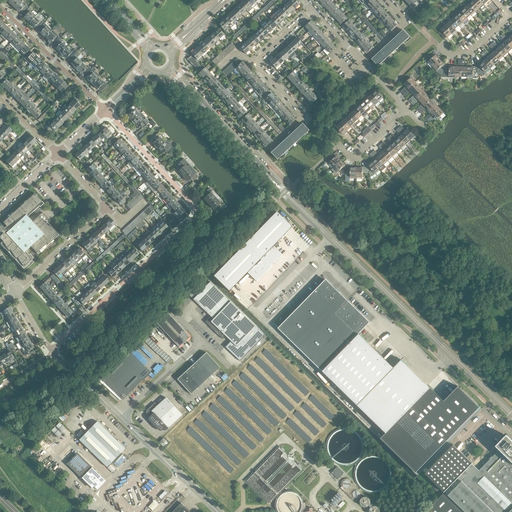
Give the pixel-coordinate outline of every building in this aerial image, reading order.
[(242,3),(241,4),(246,10),(248,12),(253,8),(245,0),(243,0),(241,2),(242,3)] [(245,0),(253,8),(257,4),(255,2),(253,0),(245,0)] [(291,0),(288,3),(294,9),(295,8),(296,9),(299,6),(298,5),(301,3),(298,0),(291,0)] [(376,1),(375,0),(372,0),(371,1),(369,0),(367,0),(364,4),(365,6),(367,5),(371,9),(377,3),(376,2),(376,1)] [(415,0),(409,5),(413,10),(421,2),(419,0),(416,0),(416,1),(415,0)] [(486,8),(483,5),(479,0),(474,0),(473,1),(479,8),(482,11),(482,10),(485,7),(486,8)] [(24,6),(19,1),(14,7),(19,12),(20,11),(22,13),(28,7),(26,5),(24,6)] [(329,11),(335,5),(331,1),(324,7),(327,10),(328,10),(329,11)] [(479,8),(473,1),(471,3),(470,2),(468,4),(475,12),(479,8)] [(288,3),(284,7),(290,14),(293,11),(293,10),(294,9),(288,3)] [(379,5),(377,3),(371,9),(375,14),(382,7),(379,4),(379,5)] [(238,5),(235,7),(242,14),(246,10),(241,4),(239,5),(238,5)] [(475,12),(468,4),(466,6),(467,7),(465,9),(471,16),(475,12)] [(332,16),(339,10),(335,5),(329,11),(330,13),(332,16)] [(233,11),(232,12),(237,18),(242,14),(235,7),(233,10),(233,11)] [(284,7),(280,11),(285,17),(287,16),(287,17),(290,14),(284,7)] [(385,10),(382,7),(375,14),(379,18),(385,12),(384,11),(385,10)] [(29,22),(35,17),(30,12),(31,10),(29,8),(23,14),(25,16),(24,17),(29,22)] [(337,20),(343,14),(344,13),(340,9),(339,10),(332,16),(335,19),(336,18),(337,20)] [(471,16),(465,9),(463,10),(462,9),(460,11),(467,19),(471,16)] [(280,11),(275,15),(282,22),(284,19),(285,17),(280,11)] [(467,19),(460,11),(458,13),(459,14),(457,16),(463,23),(467,19)] [(230,13),(227,16),(233,22),(237,18),(232,12),(230,14),(230,13)] [(387,14),(385,12),(379,18),(383,22),(390,16),(387,13),(387,14)] [(347,19),(343,14),(337,20),(339,21),(338,22),(341,25),(347,19)] [(275,15),(271,19),(276,25),(278,24),(279,25),(282,22),(275,15)] [(224,19),(223,20),(229,27),(230,28),(235,24),(233,22),(227,16),(224,18),(224,19)] [(393,19),(390,16),(383,22),(387,27),(393,21),(392,20),(393,19)] [(463,23),(457,16),(455,18),(454,17),(452,19),(460,27),(463,23)] [(44,23),(42,20),(40,17),(38,19),(35,17),(29,22),(35,28),(36,26),(38,28),(44,23)] [(271,19),(266,23),(273,30),(275,28),(275,27),(276,25),(271,19)] [(460,27),(452,19),(450,20),(451,21),(449,23),(456,30),(460,27)] [(221,21),(218,24),(224,31),(229,27),(223,20),(222,22),(221,21)] [(310,21),(304,27),(309,31),(314,26),(310,21)] [(347,31),(353,25),(349,21),(342,27),(345,30),(346,29),(347,31)] [(391,31),(398,25),(395,22),(395,23),(393,21),(387,27),(391,31)] [(266,23),(262,27),(268,33),(269,32),(270,33),(273,30),(266,23)] [(456,30),(449,23),(447,25),(446,24),(444,26),(452,34),(456,30)] [(52,31),(47,26),(45,24),(39,29),(41,31),(40,33),(45,38),(52,31)] [(350,36),(357,30),(353,25),(347,31),(349,32),(348,33),(350,36)] [(319,30),(314,26),(309,31),(313,36),(319,30)] [(452,34),(444,26),(442,28),(443,29),(439,33),(445,39),(447,37),(447,38),(452,34)] [(262,27),(258,32),(264,38),(267,35),(266,35),(268,33),(262,27)] [(8,28),(2,34),(0,36),(5,40),(7,38),(12,32),(8,28)] [(215,32),(213,33),(219,39),(223,35),(217,28),(214,31),(215,32)] [(323,35),(319,30),(313,36),(317,40),(323,35)] [(355,40),(361,34),(357,30),(350,36),(353,39),(354,38),(355,40)] [(378,66),(385,60),(410,37),(403,30),(372,60),(378,66)] [(59,38),(57,36),(52,31),(45,38),(50,43),(52,42),(54,44),(59,38)] [(17,37),(12,32),(7,38),(11,42),(17,37)] [(258,32),(253,36),(259,42),(260,40),(261,41),(264,38),(258,32)] [(361,34),(355,40),(357,41),(356,42),(359,45),(365,39),(368,36),(364,32),(361,34)] [(384,38),(377,32),(375,34),(381,40),(384,38)] [(219,39),(213,33),(212,35),(211,34),(208,37),(215,43),(219,39)] [(511,39),(510,37),(508,39),(503,34),(500,36),(511,48),(511,39)] [(327,39),(323,35),(317,40),(321,45),(327,39)] [(253,36),(249,40),(255,46),(258,44),(257,43),(259,42),(253,36)] [(511,48),(500,36),(498,38),(503,44),(501,46),(508,53),(511,48)] [(21,41),(17,37),(11,42),(15,47),(21,41)] [(215,43),(208,37),(205,39),(206,40),(205,41),(210,47),(215,43)] [(302,44),(297,38),(292,42),(298,48),(302,44)] [(61,53),(66,48),(61,43),(63,41),(60,39),(55,45),(57,47),(56,48),(61,53)] [(331,44),(327,39),(321,45),(325,49),(331,44)] [(363,49),(370,43),(365,39),(359,45),(361,48),(362,47),(363,49)] [(249,40),(244,44),(250,50),(251,49),(252,49),(255,46),(249,40)] [(25,45),(21,41),(15,47),(20,51),(25,45)] [(210,47),(205,41),(203,43),(202,42),(199,45),(206,51),(210,47)] [(298,48),(292,42),(288,46),(293,52),(298,48)] [(508,53),(501,46),(499,47),(494,42),(492,44),(503,57),(508,53)] [(367,54),(374,47),(370,43),(363,49),(365,50),(364,51),(367,54)] [(244,44),(240,48),(246,55),(249,52),(248,51),(250,50),(244,44)] [(335,48),(331,44),(325,49),(329,53),(335,48)] [(503,57),(492,44),(489,46),(494,52),(492,54),(499,61),(503,57)] [(30,50),(25,45),(20,51),(24,56),(30,50)] [(206,51),(199,45),(196,48),(197,48),(196,50),(201,56),(206,51)] [(293,52),(288,46),(283,51),(289,56),(291,59),(295,54),(293,52)] [(73,57),(78,52),(75,49),(72,53),(66,48),(61,53),(66,59),(67,57),(70,59),(73,56),(73,57)] [(201,56),(196,50),(194,51),(193,50),(191,53),(193,55),(192,57),(196,61),(201,56)] [(499,61),(492,54),(490,56),(485,50),(483,52),(494,65),(499,61)] [(289,56),(283,51),(279,55),(284,60),(289,56)] [(76,69),(82,63),(77,58),(80,54),(78,52),(73,57),(71,60),(73,62),(71,64),(76,69)] [(429,63),(433,67),(440,60),(438,58),(439,57),(434,52),(429,57),(430,57),(429,58),(428,58),(424,61),(425,61),(426,64),(429,63)] [(494,65),(483,52),(480,55),(485,60),(483,62),(490,69),(494,65)] [(29,55),(25,59),(30,64),(32,63),(37,57),(33,53),(30,55),(29,55)] [(284,60),(279,55),(274,59),(280,65),(284,60)] [(30,64),(29,65),(32,67),(34,65),(36,67),(42,61),(37,57),(32,63),(30,64)] [(202,68),(196,61),(192,57),(188,60),(189,60),(191,62),(190,63),(192,65),(193,64),(199,71),(202,68)] [(280,65),(274,59),(270,63),(275,69),(280,65)] [(442,62),(440,60),(433,67),(437,71),(435,72),(438,75),(439,74),(442,76),(447,66),(442,61),(442,62)] [(42,61),(36,67),(40,71),(46,65),(42,61)] [(246,64),(243,62),(241,63),(239,65),(237,67),(236,68),(235,69),(234,70),(238,74),(240,72),(246,67),(245,65),(246,64)] [(490,69),(483,62),(481,64),(481,63),(476,67),(478,74),(480,73),(481,77),(484,76),(486,74),(486,73),(490,69)] [(87,68),(82,63),(76,69),(82,74),(83,73),(85,75),(91,69),(89,67),(87,68)] [(46,65),(40,71),(45,76),(50,70),(46,65)] [(455,77),(455,67),(453,67),(453,66),(447,66),(442,76),(441,78),(442,76),(445,76),(445,78),(455,79),(455,77)] [(244,77),(251,71),(248,68),(246,67),(240,72),(244,77)] [(478,74),(476,67),(470,67),(470,68),(467,68),(467,77),(473,78),(473,79),(476,79),(478,78),(477,74),(478,74)] [(98,78),(98,79),(100,77),(95,72),(96,70),(93,68),(92,69),(93,69),(86,76),(88,78),(87,79),(92,84),(98,78)] [(203,78),(209,72),(205,68),(198,74),(201,77),(202,76),(203,78)] [(45,76),(42,78),(47,82),(49,80),(55,74),(50,70),(45,76)] [(254,73),(251,71),(244,77),(248,81),(255,76),(253,74),(254,73)] [(206,83),(213,77),(209,72),(203,78),(204,79),(203,80),(206,83)] [(291,82),(297,76),(293,72),(287,77),(291,82)] [(55,74),(49,80),(53,84),(59,78),(55,74)] [(252,86),(259,79),(257,76),(256,77),(255,76),(248,81),(247,83),(251,87),(252,86)] [(295,86),(301,81),(297,76),(291,82),(295,86)] [(211,87),(217,81),(213,77),(206,83),(209,86),(210,85),(211,87)] [(59,78),(53,84),(58,88),(63,82),(59,78)] [(102,91),(108,85),(105,83),(104,84),(98,79),(98,78),(92,84),(98,89),(99,88),(102,91)] [(403,94),(415,82),(411,78),(404,84),(406,87),(400,92),(403,94)] [(262,82),(259,79),(252,86),(256,90),(263,84),(261,83),(262,82)] [(6,89),(13,82),(11,80),(9,82),(6,80),(1,85),(6,89)] [(214,92),(221,86),(217,81),(211,87),(212,88),(212,89),(214,92)] [(299,91),(305,85),(301,81),(295,86),(299,91)] [(10,93),(17,86),(13,82),(6,89),(10,93)] [(63,82),(58,88),(62,93),(68,87),(63,82)] [(412,93),(419,87),(415,82),(403,94),(405,97),(410,91),(412,93)] [(264,86),(263,84),(256,90),(255,91),(261,98),(269,91),(267,89),(267,88),(264,85),(264,86)] [(303,95),(309,90),(305,85),(299,91),(303,95)] [(15,98),(22,90),(17,86),(10,93),(15,98)] [(219,96),(225,90),(221,86),(214,92),(217,95),(218,94),(219,96)] [(411,103),(423,91),(419,87),(412,93),(414,95),(409,100),(411,103)] [(64,98),(72,90),(69,88),(62,95),(64,98)] [(19,102),(26,95),(22,90),(15,98),(19,102)] [(222,101),(229,94),(225,90),(219,96),(221,97),(220,98),(222,101)] [(307,100),(313,94),(309,90),(303,95),(307,100)] [(271,93),(269,91),(261,98),(263,100),(264,99),(269,103),(275,98),(273,96),(274,96),(271,92),(271,93)] [(373,92),(371,94),(379,102),(383,98),(376,91),(374,93),(373,92)] [(420,102),(427,96),(423,91),(411,103),(413,105),(419,100),(420,102)] [(227,104),(233,99),(229,94),(222,101),(225,104),(226,103),(227,104)] [(317,99),(313,94),(307,100),(312,104),(317,99)] [(370,97),(368,98),(375,105),(379,102),(371,94),(369,96),(370,97)] [(23,106),(30,99),(26,95),(19,102),(23,106)] [(75,100),(71,104),(76,109),(81,105),(79,103),(81,100),(76,95),(73,98),(75,100)] [(419,112),(432,100),(427,96),(420,102),(422,104),(417,109),(419,112)] [(276,99),(275,98),(269,103),(273,108),(279,101),(277,99),(276,99)] [(365,99),(363,101),(371,109),(375,105),(368,98),(366,100),(365,99)] [(28,110),(33,106),(35,103),(30,99),(23,106),(28,110)] [(231,110),(237,103),(233,99),(227,104),(229,106),(228,107),(231,110)] [(428,111),(436,104),(432,100),(419,112),(421,114),(427,109),(428,111)] [(282,104),(279,101),(273,108),(277,112),(283,106),(281,105),(282,104)] [(362,104),(360,106),(367,113),(371,109),(363,101),(361,103),(362,104)] [(236,113),(242,108),(237,103),(231,110),(233,112),(234,112),(236,113)] [(72,114),(76,109),(71,104),(66,108),(72,114)] [(427,120),(440,109),(436,104),(428,111),(430,113),(425,118),(427,120)] [(130,113),(127,116),(132,121),(139,115),(140,113),(138,111),(133,105),(128,110),(130,113)] [(32,115),(37,110),(33,106),(28,110),(32,115)] [(281,116),(288,110),(285,107),(284,108),(283,106),(277,112),(281,116)] [(357,106),(355,108),(363,116),(364,118),(368,114),(367,113),(360,106),(358,107),(357,106)] [(68,118),(72,114),(66,108),(62,113),(68,118)] [(246,112),(242,108),(236,113),(237,115),(236,116),(239,118),(246,112)] [(354,111),(352,113),(359,120),(363,116),(355,108),(353,110),(354,111)] [(444,113),(440,109),(427,120),(429,123),(435,118),(437,120),(440,117),(443,119),(445,116),(443,114),(444,113)] [(41,114),(37,110),(32,115),(36,119),(41,114)] [(290,113),(288,110),(281,116),(285,121),(291,115),(290,114),(290,113)] [(40,123),(47,115),(45,113),(38,120),(40,123)] [(64,123),(68,118),(62,113),(58,117),(64,123)] [(139,115),(132,121),(137,126),(139,124),(143,128),(149,123),(145,119),(146,118),(141,113),(140,113),(139,115)] [(349,114),(347,116),(355,124),(356,125),(360,122),(359,120),(352,113),(350,115),(349,114)] [(246,124),(252,119),(248,114),(241,120),(243,123),(244,123),(246,124)] [(292,117),(291,115),(285,121),(289,125),(296,119),(293,116),(292,117)] [(346,119),(344,120),(351,127),(355,124),(347,116),(345,118),(346,119)] [(59,127),(64,123),(58,117),(53,121),(59,127)] [(249,129),(256,123),(252,119),(246,124),(247,126),(246,126),(249,129)] [(341,121),(339,123),(347,131),(351,127),(344,120),(342,122),(341,121)] [(55,132),(59,127),(53,121),(49,126),(48,124),(45,127),(50,132),(53,129),(55,132)] [(254,133),(260,128),(256,123),(249,129),(252,132),(254,133)] [(338,126),(336,128),(343,135),(347,131),(339,123),(337,125),(338,126)] [(6,124),(2,129),(8,135),(12,130),(6,124)] [(276,160),(301,137),(308,131),(302,124),(270,153),(276,160)] [(282,133),(275,126),(273,128),(279,135),(282,133)] [(401,126),(398,128),(410,141),(415,137),(408,130),(406,132),(401,126)] [(105,127),(101,131),(106,136),(107,138),(112,134),(105,127)] [(257,138),(264,132),(260,128),(254,133),(255,135),(254,136),(257,138)] [(410,141),(398,128),(396,130),(401,136),(399,138),(406,145),(410,141)] [(101,131),(97,135),(101,140),(103,138),(105,140),(107,138),(106,136),(101,131)] [(262,142),(268,137),(264,132),(257,138),(260,141),(262,142)] [(156,141),(153,144),(157,149),(164,143),(166,140),(167,140),(165,138),(161,137),(162,134),(158,133),(158,134),(156,135),(153,138),(156,141)] [(406,145),(399,138),(397,140),(392,134),(390,136),(401,149),(406,145)] [(97,135),(92,139),(97,144),(98,146),(102,142),(101,140),(97,135)] [(31,136),(27,140),(32,146),(37,141),(31,136)] [(401,149),(390,136),(387,139),(392,144),(390,146),(397,153),(400,150),(401,149)] [(265,147),(272,141),(268,137),(262,142),(263,144),(262,144),(265,147)] [(92,139),(88,143),(93,148),(97,144),(92,139)] [(27,140),(22,144),(28,150),(32,146),(27,140)] [(123,144),(119,140),(114,145),(118,149),(123,144)] [(164,143),(157,149),(162,154),(165,151),(168,154),(173,149),(170,146),(171,146),(166,140),(164,143)] [(397,153),(390,146),(388,148),(383,142),(381,144),(392,157),(397,153)] [(88,143),(84,147),(88,152),(91,150),(92,152),(94,150),(93,148),(88,143)] [(22,144),(18,149),(27,157),(28,156),(26,153),(28,150),(22,144)] [(127,148),(123,144),(118,149),(122,153),(127,148)] [(392,157),(381,144),(378,147),(383,152),(381,154),(388,161),(392,157)] [(84,147),(79,151),(84,156),(88,152),(84,147)] [(131,153),(127,148),(122,153),(124,155),(122,157),(124,159),(126,158),(131,153)] [(18,149),(14,153),(20,159),(23,156),(26,159),(27,157),(18,149)] [(388,161),(381,154),(379,156),(374,150),(372,153),(384,165),(388,161)] [(79,151),(75,155),(80,161),(84,156),(79,151)] [(14,153),(10,157),(16,163),(20,159),(14,153)] [(135,157),(131,153),(126,158),(130,162),(135,157)] [(340,158),(335,153),(330,157),(333,160),(330,163),(334,167),(341,161),(339,159),(340,158)] [(384,165),(372,153),(369,155),(375,160),(373,162),(379,169),(380,170),(381,172),(386,168),(384,165)] [(10,157),(6,162),(11,167),(16,163),(10,157)] [(139,161),(135,157),(130,162),(127,164),(132,168),(134,166),(139,161)] [(181,169),(178,171),(183,176),(192,168),(185,160),(179,166),(181,168),(181,169)] [(143,166),(139,161),(134,166),(138,171),(143,166)] [(343,163),(341,161),(334,167),(334,168),(332,169),(336,174),(338,172),(340,170),(344,175),(348,166),(344,162),(343,163)] [(379,169),(373,162),(371,164),(370,163),(365,167),(368,174),(368,173),(369,173),(370,177),(373,176),(375,174),(380,170),(379,169)] [(87,169),(91,174),(96,169),(98,168),(98,167),(94,163),(87,169)] [(147,170),(143,166),(138,171),(142,175),(147,170)] [(356,179),(356,168),(354,168),(354,167),(348,166),(344,175),(345,175),(345,178),(350,178),(350,179),(356,179)] [(96,169),(91,174),(95,178),(100,173),(102,172),(98,167),(98,168),(96,169)] [(368,174),(365,167),(359,167),(359,168),(356,168),(356,179),(362,179),(362,174),(368,174)] [(192,168),(183,176),(188,182),(190,179),(193,182),(198,177),(196,174),(196,173),(192,168)] [(151,175),(147,170),(142,175),(146,180),(151,175)] [(100,173),(95,178),(99,182),(104,178),(100,173)] [(157,181),(153,176),(151,175),(146,180),(148,181),(145,184),(149,188),(157,181)] [(104,178),(99,182),(103,187),(108,182),(104,178)] [(197,179),(191,185),(194,188),(200,182),(197,179)] [(161,185),(157,181),(149,188),(153,192),(161,185)] [(108,182),(103,187),(107,191),(112,187),(108,182)] [(165,190),(161,185),(153,192),(157,197),(165,190)] [(112,187),(107,191),(111,195),(116,191),(112,187)] [(208,204),(217,196),(213,191),(212,192),(209,188),(204,193),(206,196),(203,199),(208,204)] [(116,191),(111,195),(115,200),(120,195),(122,193),(118,189),(116,191)] [(169,194),(165,190),(157,197),(161,201),(164,199),(169,194)] [(59,235),(47,223),(47,222),(46,224),(44,222),(47,219),(43,213),(32,222),(28,217),(39,206),(40,207),(44,204),(37,197),(38,196),(37,195),(36,194),(35,195),(35,194),(31,197),(32,198),(28,202),(27,201),(21,206),(22,207),(18,211),(17,210),(10,216),(12,217),(7,221),(6,220),(3,223),(6,226),(4,228),(2,225),(0,226),(0,238),(1,240),(1,239),(3,241),(0,244),(3,247),(5,249),(8,252),(10,254),(13,258),(14,257),(16,258),(15,260),(18,263),(19,262),(21,264),(19,265),(23,268),(24,267),(26,270),(34,262),(31,260),(34,258),(30,254),(29,255),(26,251),(31,247),(36,253),(39,251),(40,252),(46,247),(45,245),(49,241),(50,243),(59,235)] [(173,198),(169,194),(164,199),(168,203),(173,198)] [(120,195),(115,200),(119,204),(121,205),(124,202),(125,201),(120,195)] [(222,201),(217,196),(208,204),(213,209),(216,206),(218,209),(224,204),(221,201),(222,201)] [(177,203),(173,198),(168,203),(172,207),(177,203)] [(181,207),(177,203),(172,207),(176,212),(181,207)] [(185,211),(181,207),(176,212),(173,214),(177,218),(185,211)] [(276,212),(244,244),(213,276),(228,291),(247,272),(256,281),(267,270),(268,271),(270,269),(272,267),(271,266),(282,255),(273,246),(291,227),(276,212)] [(111,219),(108,221),(104,225),(109,230),(111,232),(117,226),(111,219)] [(163,222),(159,226),(164,231),(168,227),(163,222)] [(159,235),(164,231),(159,226),(157,224),(153,228),(154,230),(159,235)] [(109,230),(104,225),(100,229),(104,234),(109,230)] [(104,234),(100,229),(95,233),(100,238),(104,234)] [(155,239),(159,235),(154,230),(150,234),(155,239)] [(155,239),(150,234),(148,232),(143,236),(145,238),(150,243),(155,239)] [(100,238),(95,233),(91,237),(95,242),(98,240),(100,242),(102,240),(100,238)] [(97,244),(95,242),(91,237),(86,241),(93,248),(97,244)] [(146,247),(150,243),(145,238),(141,242),(146,247)] [(142,251),(146,247),(141,242),(140,240),(135,244),(136,245),(142,251)] [(93,248),(86,241),(82,245),(89,252),(93,248)] [(79,248),(75,252),(79,257),(81,259),(86,255),(79,248)] [(134,249),(129,253),(134,258),(139,254),(134,249)] [(130,262),(134,258),(129,253),(127,250),(125,252),(127,255),(125,257),(130,262)] [(75,252),(70,256),(75,261),(77,263),(81,259),(79,257),(75,252)] [(130,262),(125,257),(123,254),(119,259),(126,266),(130,262)] [(70,256),(66,260),(73,267),(77,263),(75,261),(70,256)] [(121,270),(126,266),(119,259),(114,263),(121,270)] [(66,260),(62,264),(66,269),(68,271),(73,267),(66,260)] [(117,274),(121,270),(114,263),(110,267),(112,269),(117,274)] [(62,264),(57,268),(62,273),(64,275),(68,271),(66,269),(62,264)] [(57,268),(53,272),(54,274),(58,277),(62,273),(57,268)] [(113,278),(117,274),(112,269),(108,273),(113,278)] [(98,278),(100,280),(105,285),(109,281),(103,273),(98,278)] [(101,289),(105,285),(100,280),(96,284),(101,289)] [(279,329),(322,371),(357,335),(369,323),(347,301),(326,280),(279,329)] [(40,287),(44,291),(49,287),(45,282),(40,287)] [(210,293),(199,305),(210,316),(209,317),(205,322),(211,328),(222,339),(223,339),(222,338),(225,336),(230,341),(225,347),(240,361),(265,335),(256,326),(210,282),(204,288),(210,293)] [(96,293),(101,289),(96,284),(92,288),(96,293)] [(48,296),(53,291),(51,289),(53,287),(51,285),(49,287),(44,291),(48,296)] [(92,297),(96,293),(92,288),(87,292),(92,297)] [(52,300),(57,295),(53,291),(48,296),(52,300)] [(88,301),(92,297),(87,292),(85,294),(83,292),(81,294),(88,301)] [(83,305),(88,301),(81,294),(76,298),(83,305)] [(56,304),(61,300),(57,295),(52,300),(56,304)] [(60,309),(65,304),(61,300),(56,304),(60,309)] [(64,313),(69,309),(67,306),(68,305),(66,303),(65,304),(60,309),(64,313)] [(5,306),(3,308),(4,310),(3,311),(6,316),(13,312),(9,307),(7,309),(5,306)] [(68,318),(73,313),(74,311),(70,307),(69,309),(64,313),(68,318)] [(13,312),(6,316),(9,321),(16,317),(13,312)] [(156,323),(157,323),(179,348),(190,337),(167,313),(156,323)] [(9,321),(6,323),(9,328),(12,326),(19,322),(17,320),(18,320),(17,318),(16,318),(16,317),(9,321)] [(19,322),(12,326),(15,331),(22,327),(19,322)] [(22,327),(15,331),(18,336),(25,332),(22,327)] [(18,336),(15,338),(18,343),(28,338),(25,332),(18,336)] [(358,335),(323,372),(386,433),(381,439),(416,473),(480,408),(458,387),(444,401),(430,388),(402,360),(394,368),(359,334),(359,335),(358,335)] [(28,338),(18,343),(21,348),(24,347),(31,343),(28,338)] [(24,347),(21,348),(26,356),(34,351),(32,349),(34,348),(31,343),(24,347)] [(127,350),(100,378),(104,383),(105,382),(122,399),(123,398),(124,399),(127,396),(129,394),(142,380),(143,380),(149,375),(151,373),(145,367),(144,367),(132,355),(127,350)] [(10,351),(5,354),(10,363),(12,362),(11,360),(14,358),(12,354),(10,351)] [(206,353),(196,362),(177,379),(191,394),(220,368),(206,353)] [(10,363),(5,354),(0,356),(0,357),(4,364),(6,362),(8,365),(10,363)] [(262,378),(264,381),(263,382),(272,392),(276,389),(264,377),(262,378)] [(253,387),(270,406),(274,402),(256,384),(253,387)] [(247,398),(260,411),(262,409),(263,410),(265,408),(251,394),(247,398)] [(146,412),(150,416),(148,418),(148,420),(159,431),(161,431),(163,430),(162,429),(163,429),(165,431),(168,428),(182,415),(166,398),(157,406),(155,404),(146,412)] [(241,407),(256,421),(260,418),(245,403),(241,407)] [(237,410),(233,414),(247,429),(251,425),(237,410)] [(240,437),(244,434),(227,414),(223,418),(240,437)] [(125,449),(97,421),(79,440),(107,467),(125,449)] [(56,425),(62,432),(66,428),(60,422),(56,425)] [(214,425),(233,446),(237,442),(218,422),(214,425)] [(51,430),(58,437),(62,433),(56,426),(51,430)] [(228,448),(213,433),(211,436),(212,436),(211,438),(225,451),(228,448)] [(511,511),(511,441),(510,439),(506,436),(496,446),(499,450),(479,471),(472,464),(453,445),(425,474),(435,483),(432,486),(438,491),(440,489),(444,492),(445,492),(465,511),(511,511)] [(280,447),(246,481),(269,503),(294,478),(296,479),(298,477),(296,476),(302,469),(300,468),(301,467),(299,464),(298,465),(294,461),(295,460),(290,455),(288,456),(284,451),(285,450),(282,448),(281,449),(280,447)] [(92,468),(92,467),(78,453),(67,464),(81,478),(82,478),(92,488),(94,486),(97,490),(106,481),(92,468)] [(114,463),(118,467),(127,458),(122,454),(114,463)] [(330,475),(337,482),(338,481),(344,474),(338,467),(330,475)] [(358,491),(357,490),(358,488),(353,483),(350,484),(350,483),(350,482),(349,481),(348,481),(347,480),(346,480),(345,481),(344,481),(344,482),(343,482),(343,483),(342,484),(342,485),(343,486),(341,488),(353,500),(355,498),(356,498),(357,498),(358,498),(359,498),(359,497),(360,497),(360,496),(361,495),(361,494),(360,493),(360,492),(359,491),(358,491)] [(159,497),(161,499),(167,493),(165,491),(159,497)] [(332,511),(339,505),(341,507),(346,503),(342,499),(344,497),(339,491),(324,505),(331,511),(332,511)] [(425,511),(463,511),(444,493),(425,511)] [(370,502),(370,500),(369,499),(367,498),(366,497),(364,498),(363,498),(362,499),(361,499),(361,500),(361,501),(360,502),(361,504),(362,505),(363,506),(365,507),(366,507),(367,506),(368,506),(369,504),(370,503),(370,502)] [(171,511),(190,511),(181,503),(171,511)]
